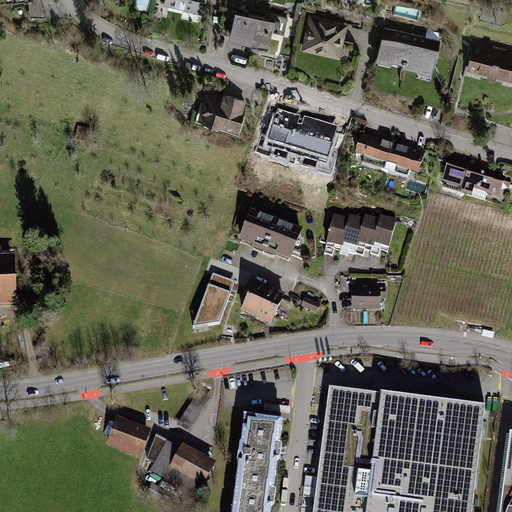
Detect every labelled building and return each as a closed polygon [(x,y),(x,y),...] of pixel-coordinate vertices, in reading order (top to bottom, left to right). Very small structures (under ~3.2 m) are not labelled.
[(18,0),(18,1),(24,0),(24,2),(30,1),(33,17),(44,15),(40,0),(18,0)] [(161,0),(161,4),(194,12),(196,0),(161,0)] [(272,17),(238,11),(232,40),(273,47),(276,34),(286,36),(290,18),(273,15),(272,17)] [(350,24),(309,15),(302,52),(343,60),(350,24)] [(442,47),(385,33),(377,62),(434,76),(442,47)] [(511,55),(473,47),(468,72),(511,81),(511,55)] [(209,90),(200,120),(241,134),(251,103),(209,90)] [(267,146),(326,163),(337,126),(278,108),(267,146)] [(360,157),(391,166),(397,145),(366,136),(360,157)] [(428,153),(397,145),(391,166),(422,175),(428,153)] [(511,184),(451,164),(444,185),(465,192),(464,195),(488,203),(491,195),(507,200),(511,184)] [(255,210),(243,240),(293,260),(305,230),(255,210)] [(352,245),(360,247),(368,216),(353,212),(343,253),(349,255),(352,245)] [(336,245),(344,247),(352,217),(337,213),(326,254),(333,256),(336,245)] [(368,247),(375,249),(383,219),(368,215),(358,256),(365,258),(368,247)] [(383,249),(391,251),(399,220),(384,217),(374,255),(381,257),(383,249)] [(0,261),(0,300),(12,300),(11,261),(0,261)] [(235,283),(213,275),(193,330),(219,325),(235,283)] [(258,280),(244,312),(275,326),(289,294),(258,280)] [(354,288),(354,311),(384,310),(383,299),(386,299),(386,288),(354,288)] [(305,301),(299,314),(314,320),(320,307),(305,301)] [(476,511),(490,411),(333,392),(316,511),(476,511)] [(273,511),(286,424),(248,418),(234,511),(273,511)] [(152,435),(119,421),(108,449),(140,462),(152,435)] [(511,511),(511,432),(509,432),(498,511),(511,511)] [(181,451),(169,444),(150,479),(172,492),(176,484),(198,496),(216,466),(183,447),(181,451)] [(305,503),(304,511),(314,511),(315,503),(305,503)]
